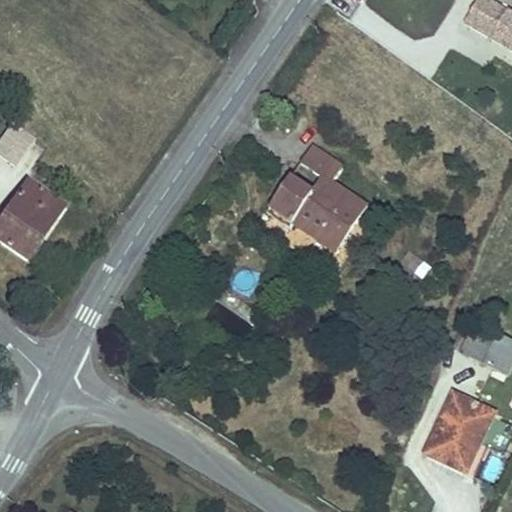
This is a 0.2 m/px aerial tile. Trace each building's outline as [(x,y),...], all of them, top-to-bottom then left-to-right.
[(511,10),(494,0),(483,0),(471,21),(499,37),(504,29),(511,34),(511,10)] [(511,34),(504,29),(499,37),(511,45),(511,34)] [(43,138),(19,119),(5,137),(30,155),(43,138)] [(297,177),(277,205),(306,225),(345,250),(374,207),(338,183),(348,168),(318,145),(306,163),(327,176),(317,191),(297,177)] [(306,163),(297,177),(317,191),(327,176),(306,163)] [(37,180),(0,227),(0,233),(30,257),(68,205),(37,180)] [(306,225),(277,205),(273,210),(302,230),(306,225)] [(511,347),(482,333),(470,359),(511,378),(511,347)] [(451,405),(429,452),(474,474),(498,420),(469,406),(466,412),(451,405)]
